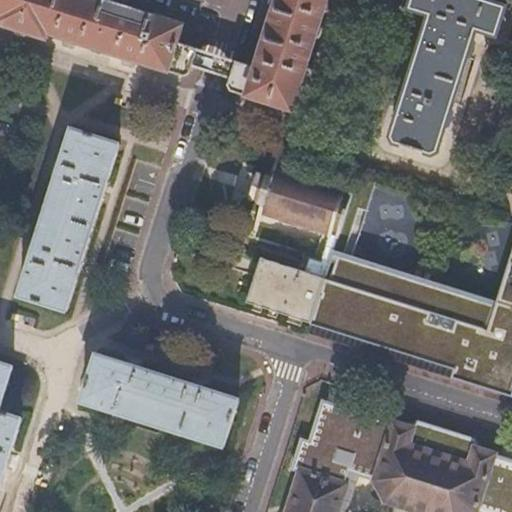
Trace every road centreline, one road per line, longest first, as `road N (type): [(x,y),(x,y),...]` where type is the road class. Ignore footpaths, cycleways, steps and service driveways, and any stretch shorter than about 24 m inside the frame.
road 1 (residential): [(294,348),(171,304),(152,276),(207,114),(227,0)]
road 2 (residential): [(511,412),(294,348)]
road 3 (residential): [(244,511),(294,348)]
